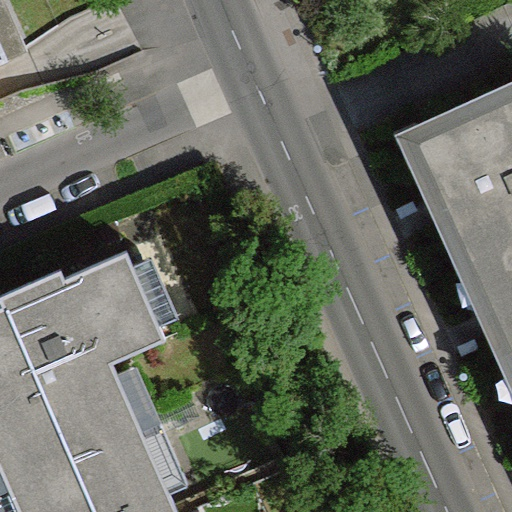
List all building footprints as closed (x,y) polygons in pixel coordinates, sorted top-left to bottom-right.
[(0,59),(10,55),(0,33),(0,59)] [(461,254),(511,230),(511,88),(420,130),(433,156),(418,163),(461,254)] [(511,365),(511,230),(461,254),(511,365)] [(5,305),(0,306),(0,459),(12,486),(143,429),(116,362),(168,339),(131,251),(68,277),(63,268),(2,296),(5,305)] [(180,511),(143,429),(12,486),(23,511),(180,511)]
